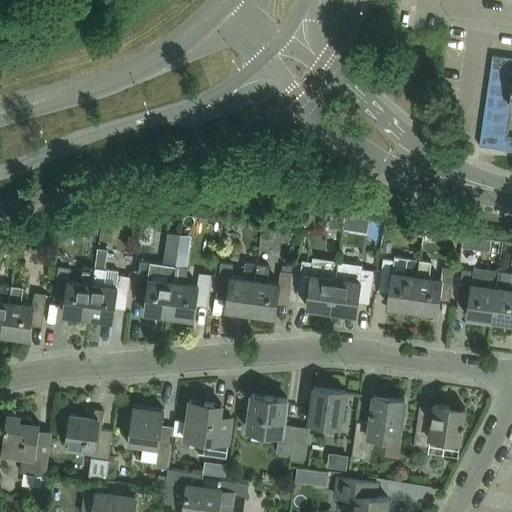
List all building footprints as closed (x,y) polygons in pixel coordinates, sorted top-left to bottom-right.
[(511,70),(511,56),(491,54),(490,67),(511,70)] [(511,84),(511,70),(490,67),(488,81),(511,84)] [(510,97),(511,84),(488,81),(486,93),(510,97)] [(509,109),(510,103),(510,97),(486,93),(484,106),(509,109)] [(507,122),(509,109),(484,106),(482,118),(507,122)] [(505,135),(507,122),(482,118),(480,132),(505,135)] [(503,148),(505,138),(505,135),(480,132),(479,145),(503,148)] [(511,149),(511,138),(505,138),(503,148),(511,149)] [(176,260),(180,234),(168,233),(164,258),(176,260)] [(114,306),(125,308),(129,275),(118,273),(118,271),(106,269),(106,268),(103,267),(104,257),(96,255),(94,266),(87,318),(88,318),(88,316),(112,319),(114,306)] [(412,310),(419,258),(395,255),(394,259),(383,257),(378,290),(389,291),(387,304),(411,308),(411,310),(412,310)] [(168,316),(175,264),(176,260),(164,258),(164,262),(140,259),(135,296),(146,297),(144,310),(168,314),(167,316),(168,316)] [(330,312),(338,260),(326,258),(324,274),(312,272),(313,261),(302,259),(297,291),(308,293),(306,306),(330,310),(330,312)] [(438,298),(449,300),(454,267),(442,265),(440,277),(428,276),(431,260),(419,258),(412,310),(413,308),(436,311),(438,298)] [(249,314),(257,262),(245,260),(243,276),(231,275),(232,263),(221,261),(216,293),(227,295),(225,308),(249,312),(249,314)] [(357,300),(368,302),(373,269),(361,267),(362,263),(338,260),(330,312),(331,312),(332,310),(355,313),(357,300)] [(276,302),(287,303),(292,271),(280,269),(278,281),(266,280),(269,264),(257,262),(249,314),(250,314),(251,312),(274,315),(276,302)] [(87,318),(94,266),(82,264),(80,280),(68,279),(70,267),(58,265),(54,298),(65,299),(63,312),(87,316),(86,318),(87,318)] [(195,304),(206,305),(211,273),(199,271),(197,283),(185,282),(187,266),(175,264),(168,316),(169,316),(169,314),(193,317),(195,304)] [(491,321),(498,269),(486,268),(484,284),(472,282),(474,270),(462,268),(457,301),(468,302),(466,316),(490,319),(490,321),(491,321)] [(511,271),(510,271),(498,269),(491,321),(492,319),(511,322),(511,271)] [(3,335),(11,283),(0,281),(0,332),(3,333),(2,335),(3,335)] [(30,323),(41,325),(46,292),(34,291),(32,303),(20,301),(23,285),(11,283),(3,335),(4,336),(5,333),(28,337),(30,323)] [(345,390),(313,385),(308,420),(340,425),(345,390)] [(283,423),(287,398),(251,393),(246,429),(279,433),(276,451),(291,453),(294,424),(283,423)] [(369,422),(356,420),(351,455),(365,457),(368,435),(399,439),(405,398),(373,394),(369,422)] [(220,416),(222,404),(190,399),(184,436),(209,440),(207,454),(226,457),(232,417),(220,416)] [(434,402),(433,406),(431,418),(417,416),(413,443),(428,445),(429,436),(460,441),(465,407),(434,402)] [(162,420),(163,408),(132,404),(127,442),(158,447),(156,455),(169,457),(174,422),(162,420)] [(101,428),(104,411),(86,408),(85,415),(70,412),(65,444),(92,448),(90,456),(108,459),(112,430),(101,428)] [(39,428),(40,422),(31,421),(32,415),(7,412),(1,455),(22,457),(20,471),(24,471),(23,476),(26,481),(30,484),(44,486),(52,430),(39,428)] [(308,426),(294,424),(291,453),(290,458),(304,460),(308,426)] [(215,462),(214,474),(225,475),(227,463),(215,462)] [(188,482),(190,472),(190,470),(168,467),(163,501),(165,501),(166,489),(185,492),(182,511),(195,511),(196,511),(230,511),(234,491),(221,489),(221,487),(188,482)] [(385,511),(387,497),(374,495),(376,481),(336,476),(334,495),(351,497),(349,509),(341,511),(387,511),(385,511)] [(133,511),(135,495),(96,490),(92,511),(133,511)]
